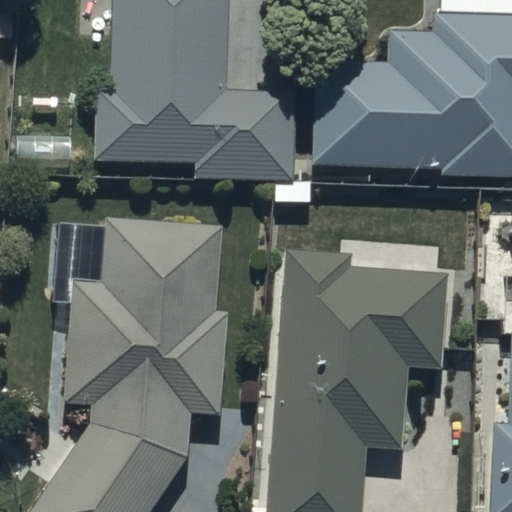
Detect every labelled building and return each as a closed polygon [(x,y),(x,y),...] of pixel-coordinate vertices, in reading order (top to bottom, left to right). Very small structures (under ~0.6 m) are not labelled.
[(223,0),(104,0),(102,81),(90,80),(87,150),(191,153),(190,169),(285,172),(288,84),(221,82),(223,0)] [(511,4),(430,7),(431,23),(385,24),(386,52),(304,53),(306,156),(437,157),(437,166),(511,167),(511,4)] [(137,511),(167,469),(182,448),(184,404),(219,405),(223,306),(212,306),(216,217),(102,212),(101,227),(55,225),(53,270),(68,270),(60,394),(89,396),(88,416),(22,511),(137,511)] [(344,246),(278,242),(262,511),(355,511),(359,440),(396,442),(401,358),(435,360),(441,267),(344,261),(344,246)] [(511,511),(511,306),(506,306),(504,417),(484,417),(483,511),(511,510),(511,511)]
